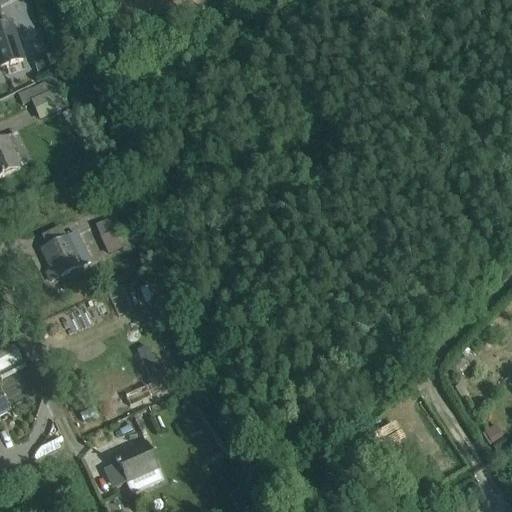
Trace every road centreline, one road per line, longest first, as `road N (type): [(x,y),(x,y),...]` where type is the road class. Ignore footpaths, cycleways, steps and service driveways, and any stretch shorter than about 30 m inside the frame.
road 1 (residential): [(511,263),(415,370),(471,463)]
road 2 (residential): [(0,293),(75,455)]
